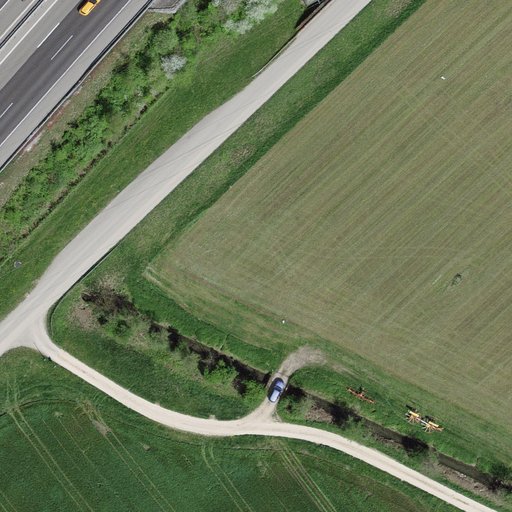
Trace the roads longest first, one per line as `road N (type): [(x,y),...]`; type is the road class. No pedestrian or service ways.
road 1 (track): [(487,511),(327,438),(209,428),(144,408),(15,325)]
road 2 (unclassified): [(0,340),(355,0)]
road 3 (track): [(511,453),(317,358),(292,363),(270,400)]
road 4 (motorway): [(0,104),(92,0)]
